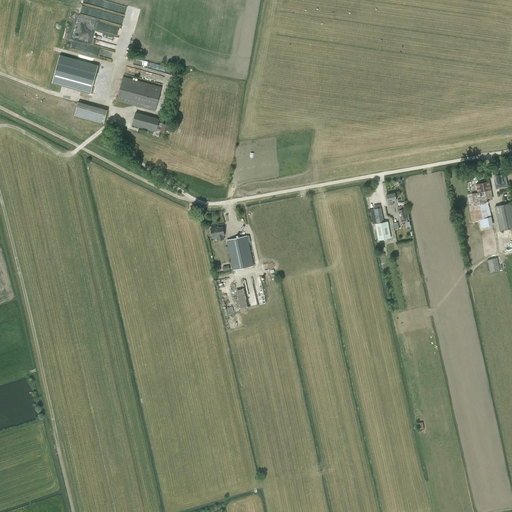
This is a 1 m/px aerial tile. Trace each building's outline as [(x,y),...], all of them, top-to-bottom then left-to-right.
[(59,56),(52,85),(91,95),(98,66),(59,56)] [(155,112),(162,87),(123,77),(117,101),(155,112)] [(78,102),(78,103),(74,116),(104,124),(107,110),(78,102)] [(136,113),(132,125),(156,132),(156,130),(160,131),(160,132),(167,133),(169,125),(163,123),(159,122),(159,119),(136,113)] [(496,189),(499,188),(504,187),(501,174),(495,176),(496,182),(494,182),(496,189)] [(467,194),(472,221),(484,218),(486,226),(493,224),(492,217),(489,207),(488,203),(486,203),(486,201),(493,199),(489,182),(477,184),(478,193),(467,194)] [(386,195),(388,202),(389,206),(394,205),(393,201),(396,200),(395,193),(386,195)] [(502,232),(511,229),(511,205),(511,202),(496,206),(502,232)] [(400,219),(401,222),(407,221),(406,218),(407,218),(405,209),(404,209),(403,206),(398,207),(398,210),(400,219)] [(374,209),(370,210),(372,224),(375,224),(378,240),(391,238),(388,221),(383,222),(381,208),(374,209)] [(215,229),(215,227),(211,228),(213,238),(217,237),(217,241),(224,239),(223,236),(224,236),(222,227),(215,229)] [(234,270),(253,266),(247,236),(227,240),(234,270)] [(487,260),(490,272),(500,270),(497,258),(487,260)] [(251,307),(266,303),(261,282),(254,284),(256,294),(248,296),(251,307)]
